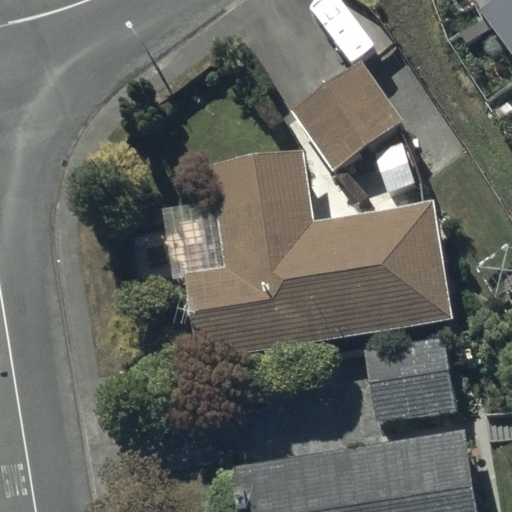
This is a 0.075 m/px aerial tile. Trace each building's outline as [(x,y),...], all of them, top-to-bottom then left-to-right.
[(511,0),(499,0),(481,13),(511,57),(511,0)] [(365,66),(293,116),(338,179),(409,129),(365,66)] [(307,161),(213,176),(218,212),(172,219),(182,282),(193,281),(207,366),(455,326),(437,211),(318,230),(307,161)] [(451,345),(372,354),(381,428),(459,419),(451,345)] [(479,511),(466,437),(235,477),(241,511),(479,511)]
